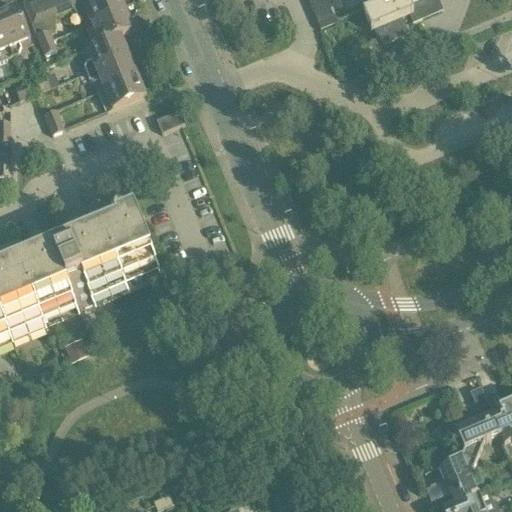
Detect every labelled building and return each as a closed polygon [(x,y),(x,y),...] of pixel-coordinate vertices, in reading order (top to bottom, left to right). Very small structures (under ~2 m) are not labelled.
[(47,0),(40,0),(35,2),(53,44),(61,41),(53,20),(55,19),(47,0)] [(60,0),(47,0),(55,19),(66,15),(60,0)] [(73,0),(60,0),(66,15),(78,10),(73,0)] [(85,0),(73,0),(78,10),(84,8),(84,7),(88,5),(85,0)] [(88,5),(84,7),(84,8),(92,28),(131,12),(125,0),(100,0),(88,5)] [(380,9),(363,16),(371,35),(374,33),(381,50),(409,38),(402,22),(410,19),(413,27),(423,23),(415,6),(410,8),(407,1),(406,0),(404,0),(380,10),(380,9)] [(376,0),(380,9),(380,10),(404,0),(406,0),(407,1),(408,0),(421,0),(424,8),(438,2),(437,0),(376,0)] [(35,2),(24,7),(38,39),(36,39),(41,49),(53,44),(35,2)] [(16,10),(0,16),(0,29),(13,61),(20,59),(22,53),(32,48),(16,10)] [(131,12),(92,28),(100,48),(101,48),(121,40),(139,33),(131,12)] [(0,29),(0,62),(2,61),(8,64),(13,61),(0,29)] [(100,48),(82,55),(87,66),(84,72),(86,78),(151,50),(147,40),(125,49),(121,40),(101,48),(100,48)] [(53,44),(41,49),(45,59),(57,54),(53,44)] [(151,50),(86,78),(89,84),(95,86),(99,96),(138,80),(133,69),(155,60),(151,50)] [(46,80),(36,85),(41,96),(51,92),(46,80)] [(138,80),(99,96),(108,117),(147,101),(138,80)] [(25,89),(15,93),(20,105),(30,101),(25,89)] [(56,114),(44,120),(52,140),(65,135),(56,114)] [(180,115),(157,125),(162,138),(185,128),(180,115)] [(0,126),(0,137),(10,138),(11,127),(0,126)] [(0,137),(0,148),(10,148),(10,138),(0,137)] [(0,171),(0,181),(10,182),(10,171),(0,171)] [(47,235),(45,241),(53,261),(54,261),(77,315),(94,308),(71,254),(104,240),(96,222),(93,221),(67,232),(62,229),(47,235)] [(138,226),(104,240),(127,294),(161,280),(138,226)] [(104,240),(71,254),(94,308),(127,294),(104,240)] [(21,242),(0,250),(0,255),(2,262),(7,263),(23,257),(25,252),(21,242)] [(54,261),(53,261),(21,275),(44,329),(77,315),(54,261)] [(21,275),(0,283),(0,317),(11,343),(44,329),(21,275)] [(0,317),(0,347),(11,343),(0,317)] [(481,422),(454,434),(463,456),(461,463),(476,468),(484,447),(499,440),(500,440),(490,417),(491,417),(480,392),(470,396),(481,422)] [(491,417),(490,417),(500,440),(499,440),(509,462),(511,460),(511,407),(498,413),(499,414),(491,417)] [(438,504),(441,511),(445,511),(477,499),(476,498),(470,483),(476,468),(461,463),(439,472),(451,499),(438,504)] [(498,511),(495,505),(483,510),(478,497),(476,498),(477,499),(445,511),(498,511)] [(170,499),(161,502),(165,511),(168,511),(174,510),(170,499)] [(165,511),(161,502),(153,506),(155,511),(165,511)]
